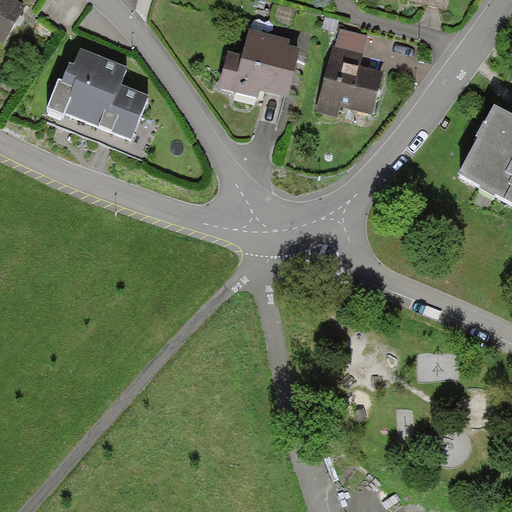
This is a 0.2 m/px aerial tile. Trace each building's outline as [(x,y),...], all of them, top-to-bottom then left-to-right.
[(26,9),(9,0),(0,0),(0,42),(5,46),(18,24),(26,9)] [(405,0),(447,10),(449,0),(405,0)] [(369,37),(341,31),(336,51),(331,50),(316,114),(338,119),(341,110),(374,118),(385,71),(362,65),(369,37)] [(289,42),(251,32),(244,58),(225,54),(216,91),(261,102),(263,93),(289,99),(302,49),(288,46),(289,42)] [(74,69),(71,67),(65,84),(60,81),(48,112),(52,114),(48,123),(143,161),(161,122),(144,114),(150,98),(122,87),(129,70),(82,52),(74,69)] [(511,119),(495,110),(486,127),(485,126),(477,139),(479,140),(458,179),(479,191),(478,193),(494,201),(496,199),(511,207),(511,119)]
